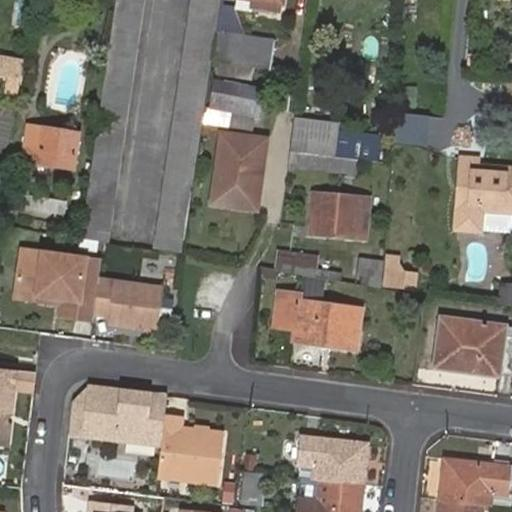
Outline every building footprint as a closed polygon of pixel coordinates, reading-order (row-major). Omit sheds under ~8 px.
[(114,0),(106,60),(79,241),(107,246),(110,247),(146,0),(114,0)] [(193,0),(155,254),(165,255),(182,258),(202,126),(204,113),(212,63),(216,36),(221,0),(193,0)] [(240,0),(254,1),(253,8),(283,12),(284,0),(240,0)] [(216,36),(212,63),(219,64),(242,68),(246,41),(216,36)] [(253,70),(270,73),(274,45),(246,41),(242,68),(253,70)] [(16,92),(20,62),(0,59),(0,76),(10,78),(8,91),(16,92)] [(242,68),(219,64),(217,78),(251,83),(253,70),(242,68)] [(213,114),(204,113),(202,126),(251,131),(252,119),(259,120),(262,92),(216,87),(213,114)] [(284,114),(294,114),(297,93),(286,92),(284,114)] [(336,147),(339,130),(295,124),(291,156),(299,157),(343,162),(359,164),(360,165),(362,150),(336,147)] [(71,171),(78,136),(29,127),(23,163),(71,171)] [(218,136),(208,207),(256,214),(264,144),(218,136)] [(299,157),(291,156),(288,172),(297,174),(299,157)] [(511,212),(511,166),(478,163),(479,156),(463,156),(460,185),(464,186),(465,198),(459,198),(457,228),(482,231),(484,210),(511,212)] [(341,178),(343,162),(299,157),(297,174),(341,178)] [(359,164),(343,162),(341,178),(357,180),(359,164)] [(367,202),(311,197),(307,230),(364,235),(367,202)] [(101,282),(105,262),(17,248),(12,287),(33,290),(32,296),(75,302),(73,320),(95,323),(96,317),(101,282)] [(311,259),(278,253),(275,273),(307,278),(311,259)] [(383,281),(384,263),(352,258),(350,278),(362,278),(383,281)] [(307,278),(341,283),(344,265),(311,259),(307,278)] [(415,291),(417,277),(385,272),(383,286),(415,291)] [(382,290),(383,281),(362,278),(360,286),(381,289),(382,290)] [(101,282),(96,317),(109,318),(108,326),(157,332),(164,290),(101,282)] [(303,282),(300,295),(299,301),(320,304),(323,285),(303,282)] [(511,307),(511,283),(501,282),(499,306),(511,307)] [(57,318),(73,320),(75,302),(32,296),(33,290),(12,287),(11,298),(59,305),(57,318)] [(292,339),(321,342),(321,346),(354,350),(360,310),(320,304),(299,301),(300,295),(277,291),(273,326),(293,328),(292,339)] [(433,368),(477,375),(478,366),(500,369),(511,371),(511,327),(505,326),(441,317),(433,368)] [(478,366),(477,375),(499,378),(500,369),(478,366)] [(3,419),(3,413),(12,414),(14,393),(34,395),(36,377),(0,373),(0,448),(3,449),(6,422),(3,419)] [(76,404),(72,434),(162,445),(166,419),(168,398),(133,394),(133,401),(122,399),(123,398),(123,393),(92,389),(91,390),(76,404)] [(11,417),(12,414),(3,413),(3,419),(6,422),(3,449),(8,449),(11,425),(9,423),(9,419),(11,417)] [(166,419),(162,445),(159,478),(217,485),(223,435),(184,430),(185,421),(166,419)] [(299,481),(321,484),(362,489),(367,447),(304,440),(299,481)] [(511,470),(446,464),(441,504),(481,508),(489,509),(490,496),(511,498),(511,470)] [(257,476),(243,475),(241,508),(255,510),(257,476)] [(359,511),(362,489),(321,484),(317,511),(359,511)] [(511,498),(490,496),(489,509),(510,511),(511,498)]
